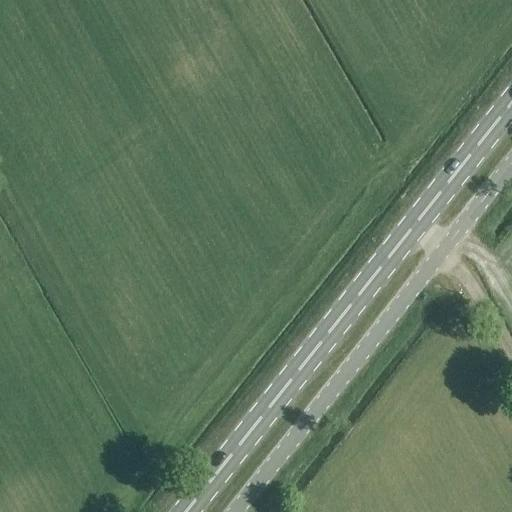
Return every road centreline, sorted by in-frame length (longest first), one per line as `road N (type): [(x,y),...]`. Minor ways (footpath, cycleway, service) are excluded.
road 1 (primary): [(184,511),(412,225)]
road 2 (unclassified): [(234,511),(442,250)]
road 3 (primary): [(412,225),(511,102)]
